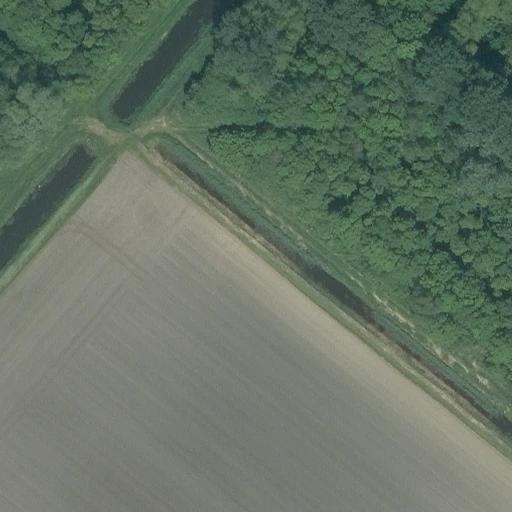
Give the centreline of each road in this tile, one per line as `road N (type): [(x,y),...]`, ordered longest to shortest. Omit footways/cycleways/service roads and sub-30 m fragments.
road 1 (track): [(0,49),(116,150),(166,134),(486,142),(511,162)]
road 2 (track): [(0,200),(165,0)]
